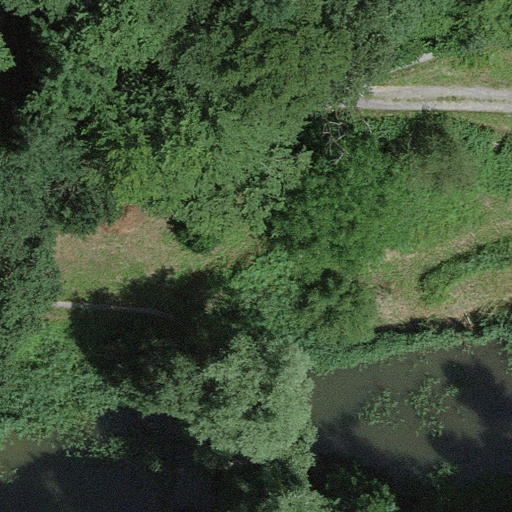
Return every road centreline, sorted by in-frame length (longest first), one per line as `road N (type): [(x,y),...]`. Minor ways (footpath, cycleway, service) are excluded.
road 1 (track): [(0,172),(195,99),(273,84),(511,103)]
road 2 (track): [(273,84),(511,23)]
